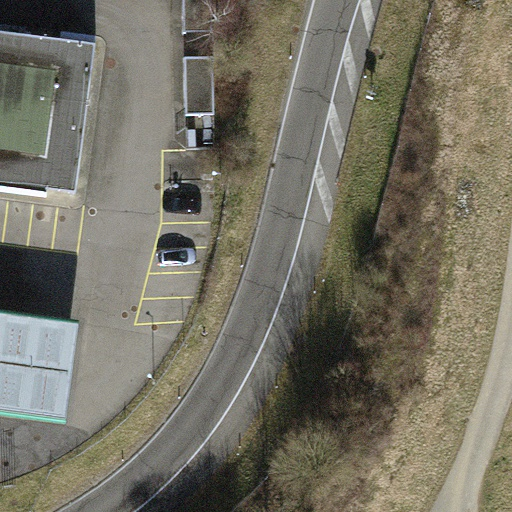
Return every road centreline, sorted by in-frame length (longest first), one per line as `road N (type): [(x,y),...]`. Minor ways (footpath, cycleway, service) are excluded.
road 1 (trunk): [(102,511),(197,421),(251,324),(286,221),(339,0)]
road 2 (track): [(456,511),(511,335)]
